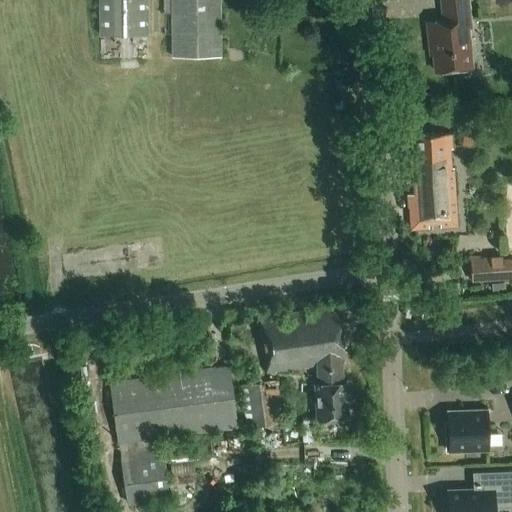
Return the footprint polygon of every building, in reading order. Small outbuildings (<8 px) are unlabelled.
[(99,0),(100,36),(148,35),(147,0),(99,0)] [(164,0),(165,12),(171,11),(172,57),(220,57),(219,0),(164,0)] [(435,72),(472,68),(468,28),(471,28),(467,0),(440,0),(443,21),(426,23),(430,56),(433,55),(435,72)] [(451,134),(415,133),(416,160),(405,161),(406,183),(416,182),(417,194),(406,194),(408,231),(456,228),(453,168),(451,168),(450,150),(452,149),(451,134)] [(500,258),(500,256),(480,258),(480,256),(469,257),(471,283),(511,279),(511,258),(511,257),(500,258)] [(342,382),(341,363),(343,363),(336,308),(256,318),(264,373),(317,367),(318,384),(314,384),(316,420),(347,418),(345,382),(342,382)] [(169,499),(161,438),(237,428),(229,367),(110,383),(118,443),(126,505),(169,499)] [(247,428),(284,423),(278,380),(241,385),(247,428)] [(446,451),(488,449),(486,410),(447,411),(447,431),(445,431),(446,451)] [(511,470),(472,472),(472,490),(447,491),(447,511),(493,511),(494,507),(511,506),(511,470)]
